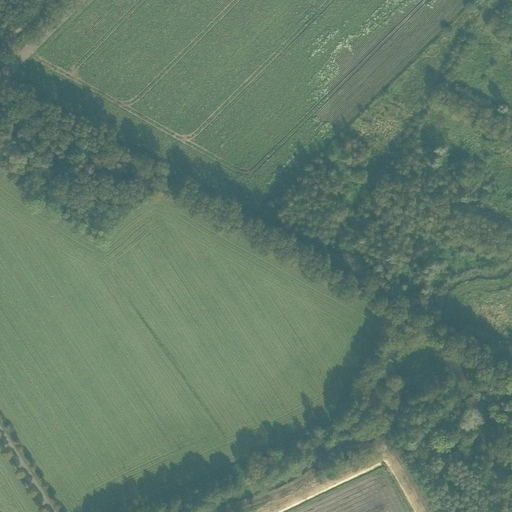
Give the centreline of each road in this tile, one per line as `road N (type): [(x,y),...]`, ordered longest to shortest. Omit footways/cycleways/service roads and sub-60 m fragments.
road 1 (track): [(224,511),(293,486),(321,462),(374,445),(397,423)]
road 2 (track): [(480,395),(439,341),(455,300),(511,280)]
